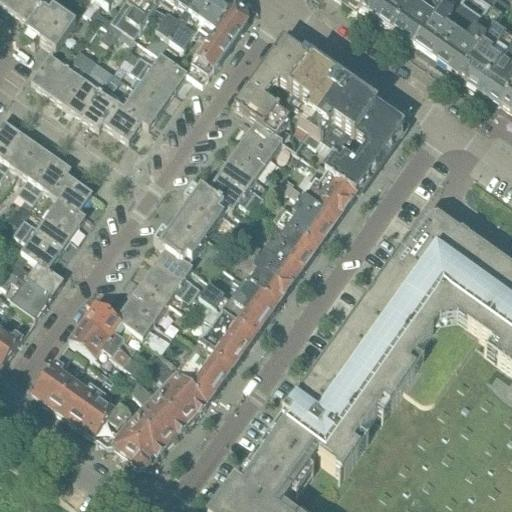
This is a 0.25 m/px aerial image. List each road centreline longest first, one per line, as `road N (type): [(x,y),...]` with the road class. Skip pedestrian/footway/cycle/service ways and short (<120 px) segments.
road 1 (residential): [(0,411),(281,12)]
road 2 (residential): [(172,511),(446,126)]
road 3 (residential): [(446,126),(281,12)]
road 4 (residential): [(132,511),(0,416)]
